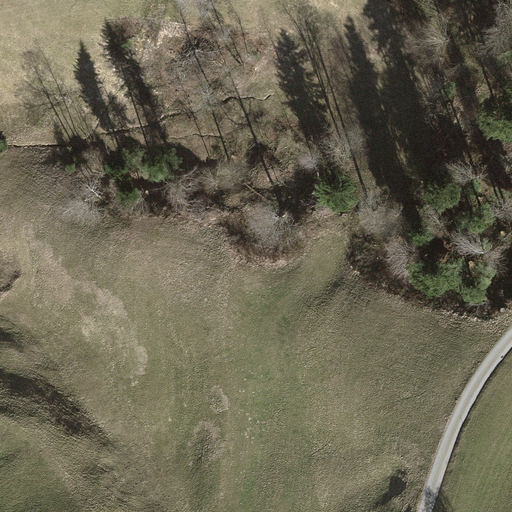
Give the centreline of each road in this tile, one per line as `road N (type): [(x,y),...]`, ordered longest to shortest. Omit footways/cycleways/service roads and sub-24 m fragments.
road 1 (unclassified): [(424,511),(464,404),(511,338)]
road 2 (track): [(236,511),(256,344)]
